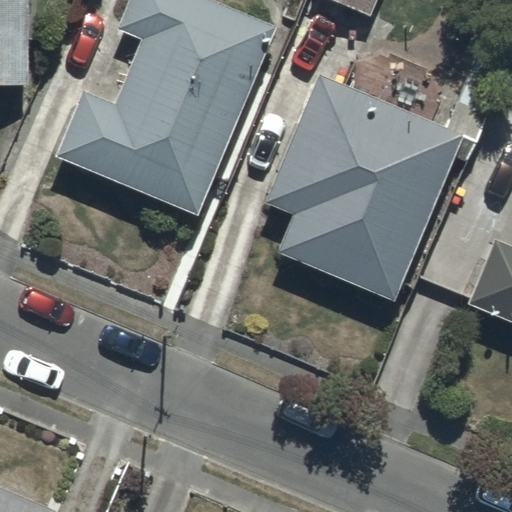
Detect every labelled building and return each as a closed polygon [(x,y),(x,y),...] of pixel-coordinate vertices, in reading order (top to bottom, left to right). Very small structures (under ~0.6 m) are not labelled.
[(0,0),(0,72),(22,72),(22,0),(0,0)] [(49,145),(191,203),(269,14),(234,0),(118,0),(111,18),(135,28),(108,93),(76,80),(49,145)] [(271,242),(387,290),(456,124),(312,65),(259,192),(287,203),(271,242)] [(463,292),(511,312),(511,238),(489,229),(463,292)] [(0,511),(44,511),(50,499),(0,478),(0,511)]
